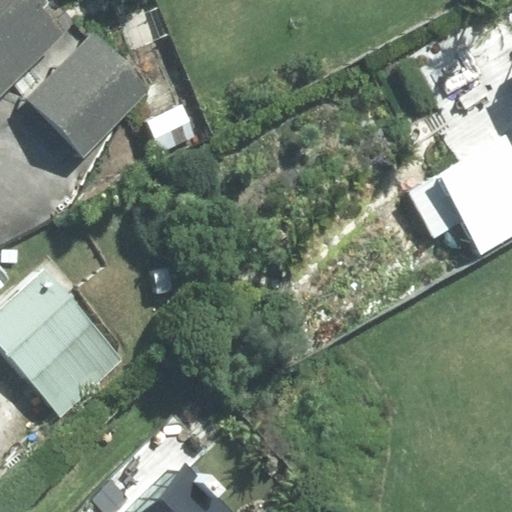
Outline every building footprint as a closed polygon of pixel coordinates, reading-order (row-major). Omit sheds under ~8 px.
[(0,0),(0,78),(51,29),(23,0),(0,0)] [(82,31),(15,96),(75,156),(141,91),(82,31)] [(511,169),(490,131),(421,170),(425,177),(400,192),(424,235),(451,220),(468,250),(511,225),(511,169)] [(31,268),(0,295),(0,359),(19,380),(82,324),(31,268)] [(184,371),(169,356),(145,380),(161,396),(184,371)]
